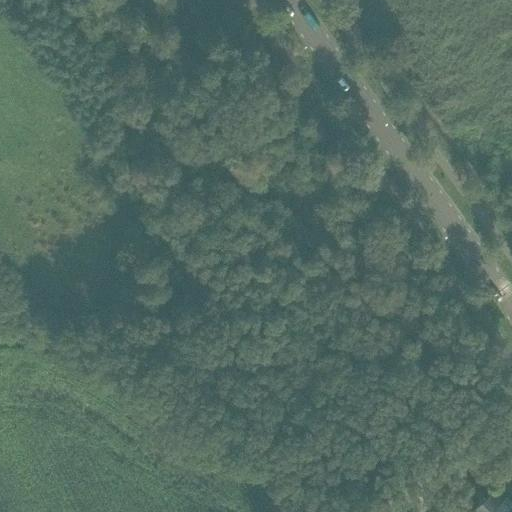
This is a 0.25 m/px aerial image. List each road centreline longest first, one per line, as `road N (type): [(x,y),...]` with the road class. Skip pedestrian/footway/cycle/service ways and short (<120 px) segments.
road 1 (secondary): [(511,311),(285,0)]
road 2 (unclassified): [(511,423),(383,511)]
